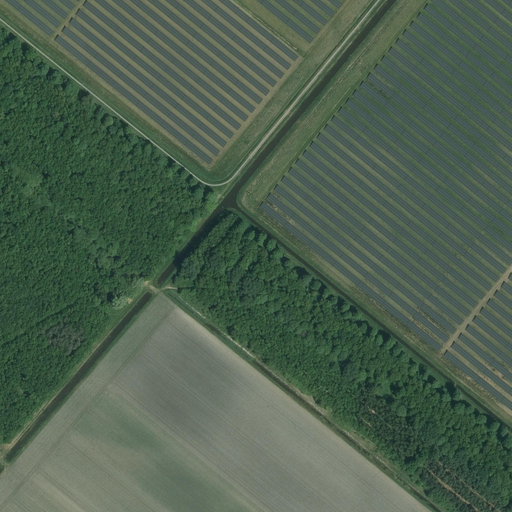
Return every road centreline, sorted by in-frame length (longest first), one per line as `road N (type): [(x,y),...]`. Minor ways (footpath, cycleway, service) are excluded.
road 1 (track): [(0,164),(157,293),(249,291),(511,506)]
road 2 (track): [(0,454),(222,190)]
